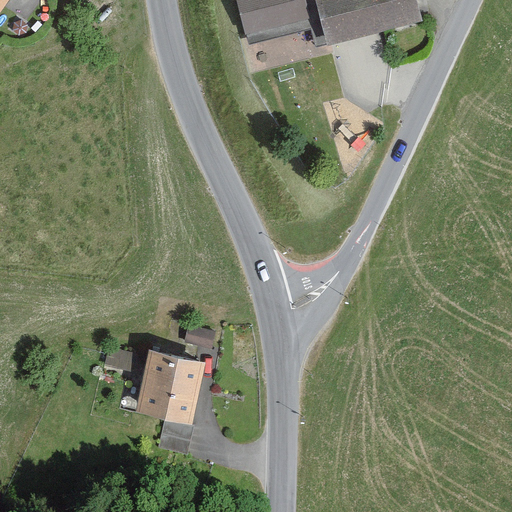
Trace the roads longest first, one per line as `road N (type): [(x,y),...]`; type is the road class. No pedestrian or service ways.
road 1 (unclassified): [(275,312),(329,283),(356,246),(472,0)]
road 2 (tertiary): [(161,0),(181,80),(258,253),(275,312)]
road 3 (tertiary): [(282,511),(275,312)]
